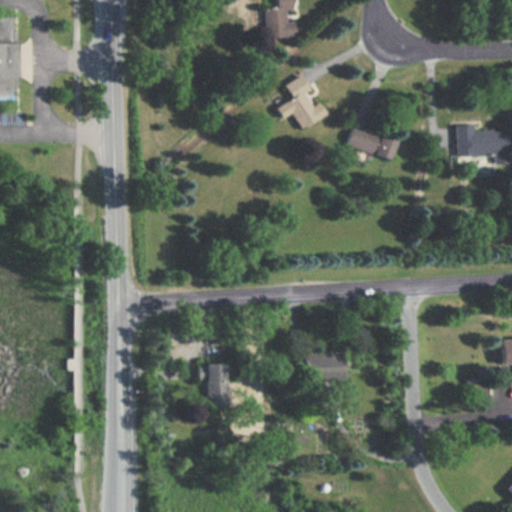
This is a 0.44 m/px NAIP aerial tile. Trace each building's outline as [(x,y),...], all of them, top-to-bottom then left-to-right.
[(284,9),(290,9),(289,0),(261,0),(263,37),(286,36),(284,9)] [(0,16),(10,16),(10,30),(14,29),(15,59),(15,87),(11,87),(11,100),(0,100),(0,16)] [(276,88),(283,99),(273,106),(280,117),(288,112),(299,129),(322,114),(307,91),(309,89),(298,73),(276,88)] [(470,130),(470,124),(452,124),(452,161),(505,160),(504,130),(470,130)] [(344,147),(389,159),(395,137),(350,125),(344,147)] [(511,356),(500,357),(499,334),(511,334),(511,356)] [(298,348),(299,376),(340,376),(339,347),(298,348)] [(222,362),(200,362),(200,405),(222,405),(222,362)] [(466,394),(485,393),(485,376),(465,376),(466,394)] [(511,477),(503,486),(511,496),(511,477)]
